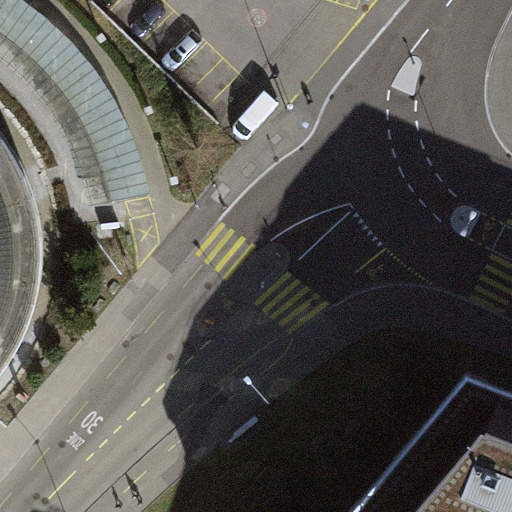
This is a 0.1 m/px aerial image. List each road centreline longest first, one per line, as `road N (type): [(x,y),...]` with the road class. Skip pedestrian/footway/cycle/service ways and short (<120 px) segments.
road 1 (residential): [(415,165),(249,277),(31,511)]
road 2 (secondary): [(415,165),(405,89),(461,0)]
road 3 (secondary): [(415,165),(463,220),(511,246)]
